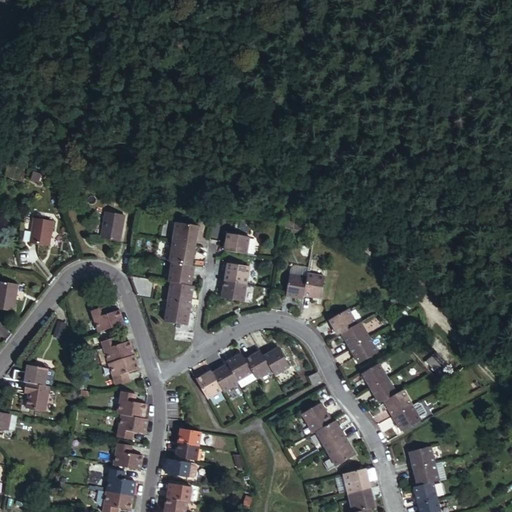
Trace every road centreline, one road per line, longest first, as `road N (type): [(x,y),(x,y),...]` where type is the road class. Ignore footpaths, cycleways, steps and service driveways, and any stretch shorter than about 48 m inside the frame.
road 1 (track): [(440,320),(225,107),(172,0)]
road 2 (residential): [(195,353),(258,321),(278,320),(307,334),(374,439),(395,511)]
road 3 (residential): [(156,382),(122,281),(98,266),(70,274),(0,363)]
road 4 (residential): [(145,511),(160,418),(156,382)]
